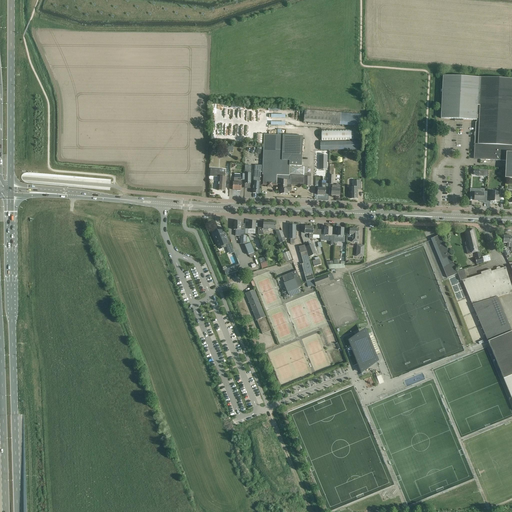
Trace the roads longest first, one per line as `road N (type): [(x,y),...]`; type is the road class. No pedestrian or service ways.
road 1 (primary): [(17,511),(10,193)]
road 2 (primary): [(10,187),(11,0)]
road 3 (primary): [(0,331),(5,511)]
road 4 (tertiary): [(208,206),(35,192)]
road 5 (residential): [(208,206),(214,214),(360,220)]
